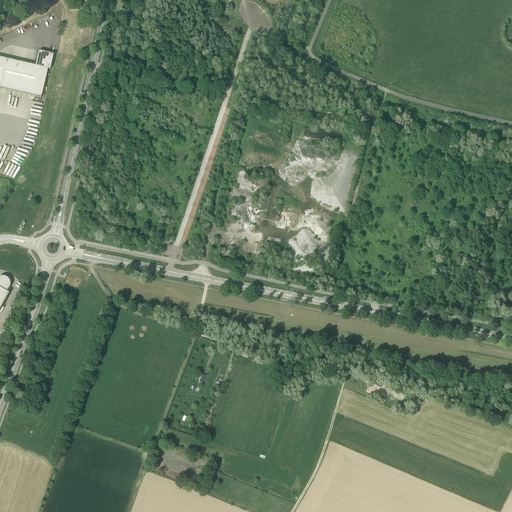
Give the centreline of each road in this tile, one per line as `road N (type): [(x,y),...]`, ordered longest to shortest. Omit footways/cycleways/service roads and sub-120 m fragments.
road 1 (track): [(90,266),(110,300),(137,314),(212,340),(363,364),(511,420)]
road 2 (tertiary): [(511,339),(89,255)]
road 3 (tertiary): [(60,212),(107,0)]
road 4 (track): [(343,363),(336,410),(291,511)]
road 5 (tertiary): [(0,404),(43,282)]
